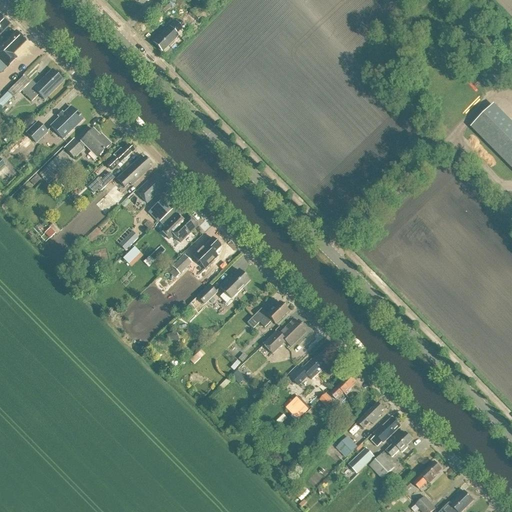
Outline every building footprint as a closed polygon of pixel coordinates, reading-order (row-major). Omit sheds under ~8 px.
[(160,10),(173,24),(153,44),(160,51),(167,45),(169,47),(178,38),(175,35),(188,22),(176,10),(175,11),(167,2),(160,10)] [(188,15),(196,23),(202,18),(194,10),(188,15)] [(0,35),(9,26),(0,16),(0,35)] [(25,42),(16,33),(0,48),(0,61),(7,68),(16,59),(12,55),(25,42)] [(63,82),(52,71),(36,86),(31,82),(21,92),(31,103),(39,95),(44,101),(63,82)] [(9,91),(0,99),(0,105),(2,108),(14,96),(9,91)] [(511,119),(495,103),(472,126),(511,166),(511,119)] [(63,140),(83,121),(70,108),(50,127),(63,140)] [(38,123),(26,134),(36,145),(48,133),(38,123)] [(92,131),(78,145),(73,140),(63,150),(74,160),(83,150),(82,149),(84,148),(96,159),(110,145),(103,138),(102,140),(92,131)] [(6,151),(17,163),(25,156),(13,144),(6,151)] [(128,146),(122,152),(120,150),(113,157),(114,159),(107,167),(112,172),(120,164),(121,166),(128,159),(128,158),(134,152),(128,146)] [(67,157),(62,152),(46,168),(51,173),(67,157)] [(143,161),(141,158),(116,181),(124,190),(133,182),(134,183),(150,168),(148,166),(150,164),(145,159),(143,161)] [(156,174),(136,194),(145,204),(166,185),(164,183),(166,181),(160,175),(158,176),(156,174)] [(100,192),(114,179),(110,175),(96,188),(100,192)] [(30,195),(48,214),(60,203),(42,184),(30,195)] [(61,195),(64,189),(58,185),(55,192),(61,195)] [(126,198),(118,189),(110,196),(118,205),(126,198)] [(128,198),(122,203),(133,215),(139,210),(128,198)] [(197,227),(186,215),(181,221),(176,215),(159,232),(168,241),(173,237),(180,244),(197,227)] [(56,236),(60,232),(52,225),(49,229),(56,236)] [(211,239),(199,252),(193,258),(199,264),(205,258),(207,260),(220,248),(211,239)] [(124,252),(128,248),(123,243),(119,247),(124,252)] [(140,254),(135,249),(124,259),(129,265),(140,254)] [(191,264),(184,257),(172,268),(179,275),(191,264)] [(194,282),(200,276),(193,269),(188,273),(189,274),(187,276),(194,282)] [(233,276),(232,275),(218,288),(224,294),(219,298),(226,305),(230,301),(249,282),(238,271),(233,276)] [(204,307),(217,294),(208,286),(196,299),(202,305),(204,307)] [(191,314),(202,305),(196,299),(186,309),(191,314)] [(279,303),(266,316),(261,310),(247,324),(252,330),(259,324),(264,329),(271,322),(275,325),(288,312),(279,303)] [(295,324),(293,322),(278,336),(276,333),(262,346),(271,356),(285,343),(290,348),(304,334),(302,331),(304,329),(298,322),(295,324)] [(194,366),(204,355),(200,351),(189,361),(194,366)] [(318,358),(316,357),(302,370),(299,367),(289,377),(299,387),(309,378),(312,381),(326,368),(325,367),(331,361),(330,359),(332,357),(326,351),(318,358)] [(242,363),(247,358),(243,355),(238,360),(242,363)] [(233,372),(240,364),(237,361),(230,369),(233,372)] [(245,380),(238,372),(233,377),(240,385),(245,380)] [(349,376),(330,395),(337,401),(344,395),(346,397),(352,391),(351,390),(357,384),(354,381),(354,379),(352,378),(350,378),(349,376)] [(327,409),(333,403),(326,395),(319,402),(327,409)] [(300,396),(293,402),(304,414),(311,408),(300,396)] [(378,404),(358,423),(365,430),(371,424),(373,426),(380,420),(378,418),(383,414),(381,412),(384,410),(378,404)] [(294,417),(298,413),(291,406),(287,410),(294,417)] [(228,429),(236,422),(233,418),(225,426),(228,429)] [(383,445),(400,427),(392,419),(383,428),(382,427),(373,435),(383,445)] [(404,434),(386,452),(393,459),(400,452),(402,454),(408,448),(407,447),(412,441),(410,439),(410,437),(408,435),(406,435),(404,434)] [(348,458),(357,449),(347,440),(338,449),(348,458)] [(366,450),(349,466),(357,475),(375,459),(366,450)] [(383,481),(395,469),(381,455),(369,467),(383,481)] [(434,464),(415,483),(421,489),(427,483),(429,485),(435,479),(434,478),(441,471),(439,469),(440,467),(437,465),(435,465),(434,464)] [(405,495),(413,487),(408,483),(401,490),(405,495)] [(301,502),(310,493),(305,488),(296,497),(301,502)] [(451,505),(449,503),(441,511),(462,511),(473,502),(464,492),(451,505)] [(398,503),(404,497),(400,493),(394,499),(398,503)] [(416,506),(420,511),(433,511),(436,510),(425,498),(416,506)] [(302,509),(307,504),(304,501),(299,506),(302,509)] [(396,510),(399,507),(393,501),(390,504),(396,510)]
